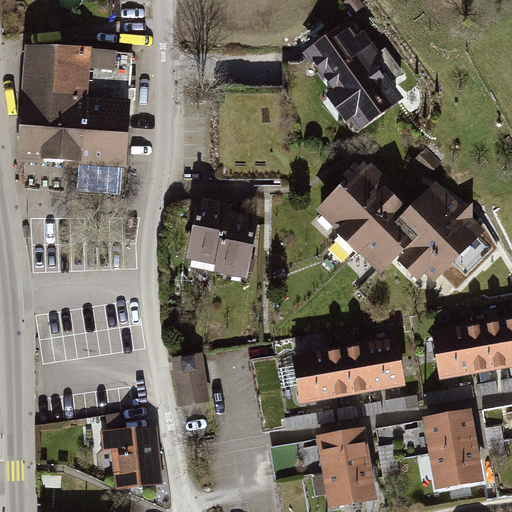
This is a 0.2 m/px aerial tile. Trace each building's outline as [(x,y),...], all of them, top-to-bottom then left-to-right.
[(358,2),(345,11),(355,24),(367,15),(358,2)] [(357,131),(364,141),(408,109),(394,90),(409,79),(389,52),(381,58),(371,44),(363,49),(350,31),(307,63),(335,101),(329,105),(351,136),(357,131)] [(88,52),(29,48),(21,157),(81,161),(88,52)] [(129,55),(88,52),(81,161),(121,165),(129,55)] [(441,165),(432,155),(421,164),(430,175),(441,165)] [(438,292),(490,241),(442,193),(417,218),(371,172),(321,220),(388,288),(412,265),(438,292)] [(205,209),(191,272),(223,279),(234,227),(236,216),(205,209)] [(221,286),(251,292),(264,233),(234,227),(223,279),(221,286)] [(511,369),(505,328),(471,334),(480,384),(511,378),(511,369)] [(471,334),(438,340),(446,390),(480,384),(471,334)] [(400,348),(365,354),(374,404),(409,398),(400,348)] [(365,354),(330,360),(339,410),(374,404),(365,354)] [(201,356),(173,360),(180,404),(208,399),(201,356)] [(330,360),(296,366),(305,416),(339,410),(330,360)] [(430,424),(436,461),(479,454),(473,417),(430,424)] [(117,489),(161,484),(156,430),(103,435),(105,457),(114,457),(117,489)] [(503,434),(487,437),(493,465),(509,462),(503,434)] [(323,443),(328,480),(373,473),(367,436),(323,443)] [(397,450),(381,453),(386,485),(403,482),(397,450)] [(436,461),(442,498),(485,491),(479,454),(436,461)] [(328,480),(333,511),(364,511),(378,510),(373,473),(328,480)]
